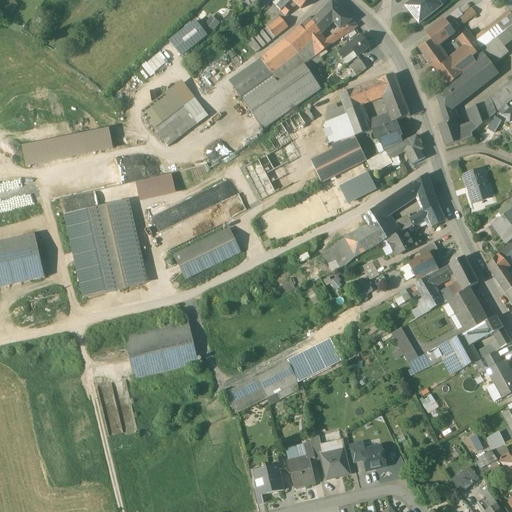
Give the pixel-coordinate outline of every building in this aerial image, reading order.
[(287,5),(283,0),(276,7),(281,12),(287,5)] [(309,0),(292,0),(292,1),(287,5),(292,10),(297,5),(301,9),(309,0)] [(414,0),(410,4),(405,7),(419,25),(441,7),(435,0),(414,0)] [(287,5),(281,12),(286,16),(292,10),(287,5)] [(327,8),(311,24),(320,34),(327,27),(328,28),(337,18),(327,8)] [(471,9),(455,22),(460,27),(476,15),(471,9)] [(511,10),(473,40),(481,51),(511,26),(511,10)] [(212,16),(205,23),(213,31),(220,23),(212,16)] [(355,17),(340,29),(341,30),(345,36),(363,23),(355,17)] [(280,18),(267,28),(248,43),(256,53),(275,38),(288,28),(280,18)] [(195,22),(170,42),(181,56),(206,36),(195,22)] [(304,31),(300,27),(285,41),(293,49),(297,56),(310,43),(320,34),(311,24),(304,31)] [(511,26),(481,51),(472,58),(477,64),(485,58),(492,66),(507,54),(503,49),(511,41),(511,26)] [(448,27),(432,40),(437,47),(453,34),(448,27)] [(341,30),(327,41),(330,46),(345,36),(341,30)] [(447,62),(443,55),(429,65),(446,88),(477,64),(472,58),(481,51),(473,40),(467,32),(458,40),(464,49),(447,62)] [(310,43),(315,50),(318,55),(330,46),(327,41),(326,40),(320,34),(310,43)] [(361,36),(348,45),(349,45),(338,53),(343,59),(345,57),(347,60),(345,62),(347,64),(369,48),(361,36)] [(437,47),(432,40),(419,50),(429,65),(443,55),(437,47)] [(240,97),(272,75),(297,56),(285,41),(230,83),(240,97)] [(315,50),(307,55),(310,60),(311,60),(318,55),(315,50)] [(143,66),(151,76),(169,62),(161,52),(143,66)] [(318,55),(311,60),(310,60),(308,61),(312,67),(322,61),(318,55)] [(446,88),(436,96),(445,124),(454,121),(450,110),(452,109),(497,74),(492,66),(485,58),(477,64),(446,88)] [(360,60),(350,68),(356,77),(366,69),(360,60)] [(272,75),(240,97),(263,130),(321,90),(304,65),(277,83),(272,75)] [(394,75),(339,96),(345,112),(360,106),(383,97),(383,98),(384,97),(400,91),(394,75)] [(184,106),(194,98),(182,82),(142,113),(154,129),(184,106)] [(511,82),(483,104),(469,110),(474,125),(462,129),(464,137),(459,136),(461,142),(472,139),(471,135),(511,100),(511,82)] [(400,91),(384,97),(391,116),(394,122),(410,116),(400,91)] [(194,98),(184,106),(194,118),(198,123),(207,115),(194,98)] [(184,106),(154,129),(164,142),(194,118),(184,106)] [(360,106),(345,112),(354,137),(370,131),(367,122),(360,106)] [(307,108),(298,114),(305,125),(314,119),(307,108)] [(511,108),(503,116),(510,123),(511,121),(511,108)] [(345,112),(333,116),(342,142),(354,137),(345,112)] [(298,114),(281,124),(286,133),(288,135),(288,136),(305,125),(298,114)] [(382,116),(367,122),(370,131),(373,130),(394,122),(391,116),(383,119),(382,116)] [(445,124),(438,127),(445,148),(461,142),(459,136),(454,121),(445,124)] [(394,122),(373,130),(376,138),(379,139),(381,138),(383,143),(380,143),(384,153),(402,144),(399,136),(401,135),(398,129),(396,129),(394,122)] [(286,133),(281,124),(275,128),(280,137),(286,133)] [(109,132),(23,149),(27,167),(113,149),(109,132)] [(417,136),(402,144),(406,152),(412,164),(411,164),(411,165),(425,158),(422,151),(424,150),(417,136)] [(366,162),(354,137),(342,142),(343,145),(313,161),(324,182),(362,163),(366,162)] [(384,153),(379,155),(383,162),(390,159),(406,152),(402,144),(384,153)] [(281,148),(266,156),(272,168),(280,163),(287,160),(281,148)] [(366,162),(362,163),(368,175),(391,162),(390,159),(383,162),(379,155),(366,162)] [(272,168),(266,156),(244,168),(261,201),(291,185),(280,163),(272,168)] [(483,170),(463,176),(473,205),(493,199),(492,198),(490,199),(486,188),(489,187),(483,170)] [(171,175),(136,184),(140,203),(176,194),(171,175)] [(375,190),(368,175),(341,187),(349,203),(375,190)] [(427,175),(406,188),(413,199),(417,196),(418,198),(420,205),(423,211),(424,213),(438,206),(427,175)] [(225,184),(146,217),(153,233),(238,197),(233,185),(227,188),(225,184)] [(406,188),(362,217),(368,227),(345,240),(355,258),(380,244),(387,240),(395,236),(390,229),(383,218),(413,199),(406,188)] [(129,201),(120,203),(108,206),(127,289),(139,286),(148,283),(129,201)] [(511,203),(498,214),(502,219),(499,220),(491,225),(506,245),(509,243),(511,240),(511,203)] [(108,206),(65,216),(84,298),(127,289),(108,206)] [(157,206),(150,209),(152,215),(160,212),(157,206)] [(438,206),(424,213),(423,211),(410,220),(414,228),(427,220),(429,225),(431,229),(446,222),(438,206)] [(427,220),(414,228),(416,231),(420,229),(429,225),(427,220)] [(398,224),(390,229),(395,236),(402,232),(398,224)] [(229,230),(174,257),(185,279),(240,253),(229,230)] [(395,236),(387,240),(396,256),(414,247),(406,230),(402,232),(395,236)] [(35,235),(0,243),(0,288),(45,278),(35,235)] [(269,240),(263,244),(266,249),(272,245),(269,240)] [(316,240),(307,245),(310,250),(319,245),(316,240)] [(355,258),(345,240),(323,252),(333,272),(345,266),(355,258)] [(510,244),(498,256),(509,268),(505,272),(510,280),(511,280),(511,279),(511,240),(509,243),(510,244)] [(433,243),(418,252),(421,258),(428,254),(429,255),(438,250),(433,243)] [(307,245),(301,248),(303,253),(310,250),(307,245)] [(421,258),(409,265),(412,269),(411,272),(413,276),(416,277),(435,266),(429,255),(428,254),(421,258)] [(498,256),(487,266),(500,287),(510,280),(505,272),(509,268),(498,256)] [(478,284),(464,257),(448,266),(449,267),(453,274),(463,291),(478,284)] [(435,266),(416,277),(419,282),(438,272),(435,266)] [(449,267),(428,279),(432,287),(436,285),(448,278),(453,274),(449,267)] [(463,291),(453,274),(448,278),(453,286),(448,289),(453,298),(463,292),(463,291)] [(330,283),(336,290),(343,284),(336,277),(330,283)] [(285,292),(295,288),(292,279),(282,283),(285,292)] [(428,279),(416,285),(419,291),(420,293),(427,289),(428,292),(434,289),(432,287),(428,279)] [(510,280),(500,287),(506,294),(511,290),(511,281),(511,280),(510,280)] [(358,286),(363,295),(373,291),(369,281),(363,284),(362,284),(358,286)] [(416,285),(405,291),(409,297),(419,291),(416,285)] [(428,292),(427,289),(420,293),(423,298),(430,310),(442,304),(437,295),(434,289),(428,292)] [(440,293),(437,295),(442,304),(453,298),(448,289),(440,293)] [(488,321),(469,289),(463,292),(453,298),(447,302),(465,334),(478,326),(488,321)] [(405,291),(400,293),(405,302),(410,299),(409,297),(405,291)] [(423,298),(416,303),(419,308),(412,312),(417,319),(431,311),(430,310),(423,298)] [(496,318),(478,327),(463,335),(468,344),(483,335),(485,338),(502,328),(496,318)] [(188,321),(124,337),(134,381),(198,365),(188,321)] [(463,335),(451,342),(465,368),(477,361),(474,354),(468,345),(468,344),(463,335)] [(506,335),(477,351),(478,352),(482,359),(484,358),(496,352),(511,343),(506,335)] [(330,340),(287,362),(288,362),(297,384),(341,361),(330,340)] [(451,342),(437,349),(442,356),(441,357),(443,360),(451,376),(465,368),(451,342)] [(437,349),(408,363),(411,370),(414,375),(443,360),(441,357),(442,356),(437,349)] [(478,352),(474,354),(477,361),(478,362),(482,359),(478,352)] [(496,352),(484,358),(490,369),(501,363),(496,352)] [(511,392),(511,374),(504,361),(501,363),(490,369),(487,370),(502,398),(511,392)] [(288,362),(257,377),(268,398),(297,384),(288,362)] [(257,377),(224,394),(234,415),(268,398),(257,377)] [(421,401),(429,413),(439,407),(432,394),(421,401)] [(500,432),(487,438),(493,450),(506,444),(500,432)] [(319,436),(310,438),(312,448),(316,461),(321,460),(320,454),(323,453),(319,436)] [(363,443),(349,446),(353,464),(364,461),(362,452),(365,451),(363,443)] [(472,453),(475,458),(491,451),(488,445),(472,453)] [(456,446),(441,453),(446,462),(461,455),(456,446)] [(365,451),(362,452),(364,461),(366,471),(386,467),(383,456),(385,453),(384,450),(382,449),(381,447),(365,451)] [(312,448),(305,450),(306,457),(307,457),(308,462),(310,462),(310,463),(316,461),(312,448)] [(323,453),(320,454),(321,460),(326,481),(350,475),(344,449),(323,453)] [(511,459),(511,458),(508,452),(502,455),(501,462),(511,474),(511,501),(509,504),(511,508),(511,459)] [(482,469),(497,462),(493,453),(477,461),(482,469)] [(306,457),(289,461),(294,484),(303,482),(304,486),(315,483),(310,463),(310,462),(308,462),(307,457),(306,457)] [(282,459),(276,461),(277,466),(278,466),(279,471),(285,469),(282,459)] [(470,465),(450,481),(461,494),(481,478),(470,465)] [(277,466),(260,470),(262,478),(257,479),(257,481),(255,482),(257,489),(259,488),(260,491),(262,496),(284,491),(279,471),(278,466),(277,466)] [(260,491),(254,493),(257,506),(263,504),(262,496),(260,491)] [(502,511),(490,494),(478,502),(484,511),(502,511)]
